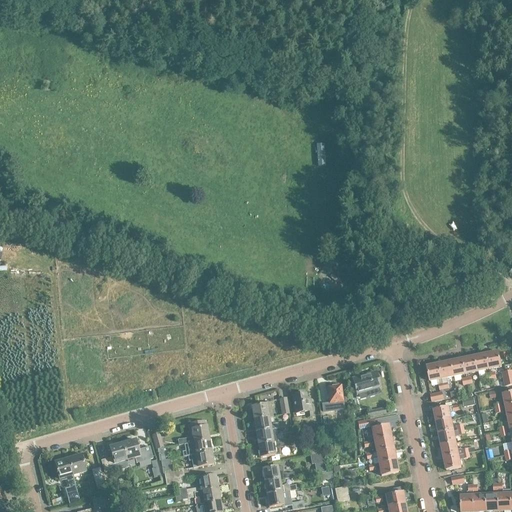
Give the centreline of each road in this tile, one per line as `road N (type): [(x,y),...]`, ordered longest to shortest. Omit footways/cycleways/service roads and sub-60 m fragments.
road 1 (track): [(420,0),(409,24),(394,184),(431,233),(501,270),(511,287)]
road 2 (residential): [(39,511),(29,446),(225,391)]
road 3 (track): [(324,183),(330,261),(340,276),(511,290)]
road 4 (residential): [(225,391),(394,344)]
road 5 (residential): [(431,511),(394,344)]
road 6 (residential): [(394,344),(511,296)]
road 7 (residential): [(246,511),(225,391)]
